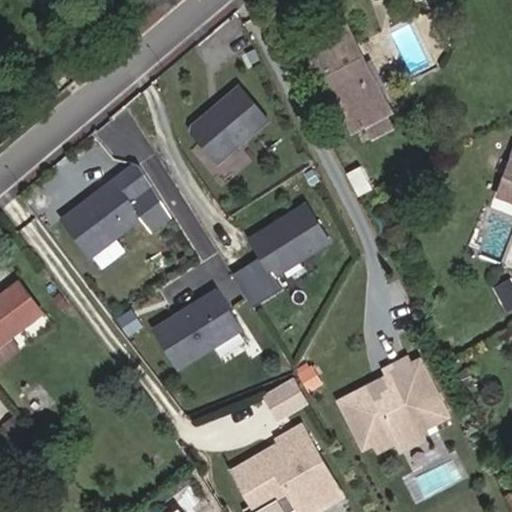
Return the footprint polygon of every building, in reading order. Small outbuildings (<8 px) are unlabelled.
[(424,0),(418,0),(407,6),(415,23),(432,15),(424,0)] [(350,71),(362,65),(345,32),(307,51),(354,142),(372,133),(381,129),(350,71)] [(378,67),(366,73),(362,65),(350,71),(381,129),(372,133),(378,146),(398,136),(382,105),(394,99),(378,67)] [(191,131),(191,137),(216,168),(267,126),(238,92),(191,131)] [(369,195),(357,173),(344,179),(356,201),(369,195)] [(62,222),(90,260),(141,221),(113,184),(62,222)] [(303,209),(247,244),(270,281),(327,247),(303,209)] [(0,348),(12,339),(41,317),(18,286),(0,300),(0,348)] [(216,293),(151,333),(175,372),(240,332),(216,293)] [(0,360),(18,347),(12,339),(0,348),(0,360)] [(371,388),(337,406),(359,450),(369,445),(387,436),(392,445),(417,432),(414,428),(421,424),(418,417),(436,409),(414,367),(405,371),(402,365),(382,375),(385,382),(386,384),(379,389),(380,391),(374,395),(371,388)] [(318,387),(308,371),(295,378),(305,394),(318,387)] [(385,382),(371,388),(374,395),(380,391),(379,389),(386,384),(385,382)] [(414,428),(417,432),(441,420),(436,409),(418,417),(421,424),(414,428)] [(15,423),(5,430),(19,448),(29,442),(15,423)] [(339,488),(309,436),(301,441),(296,432),(280,441),(285,450),(277,454),(274,450),(235,472),(257,511),(264,511),(293,496),(301,510),(339,488)] [(417,432),(392,445),(396,454),(421,441),(417,432)] [(387,436),(369,445),(373,454),(392,445),(387,436)] [(156,457),(145,467),(154,476),(165,466),(156,457)]
